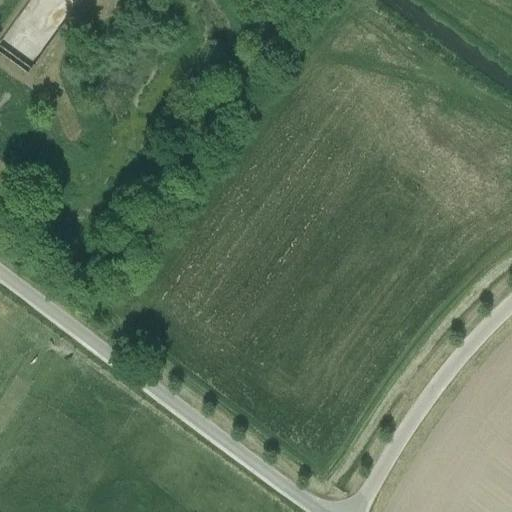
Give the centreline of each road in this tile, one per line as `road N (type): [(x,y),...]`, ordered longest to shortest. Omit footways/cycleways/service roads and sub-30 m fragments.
road 1 (unclassified): [(0,266),(321,511)]
road 2 (unclassified): [(363,511),(442,382),(511,303)]
